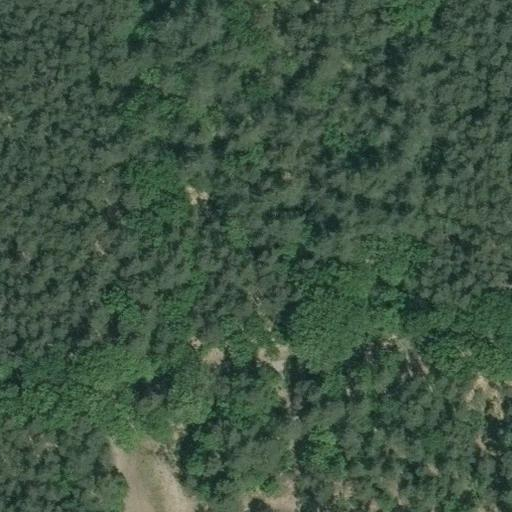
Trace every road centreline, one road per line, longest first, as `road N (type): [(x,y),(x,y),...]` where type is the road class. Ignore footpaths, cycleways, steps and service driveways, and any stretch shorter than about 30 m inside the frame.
road 1 (track): [(0,399),(411,360),(511,340)]
road 2 (track): [(134,0),(104,388)]
road 3 (track): [(442,0),(411,360)]
